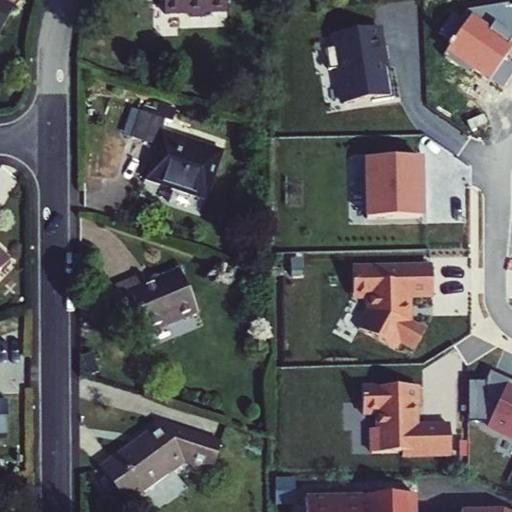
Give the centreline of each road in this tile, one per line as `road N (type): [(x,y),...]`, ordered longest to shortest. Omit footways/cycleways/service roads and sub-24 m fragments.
road 1 (residential): [(53,140),(57,511)]
road 2 (residential): [(511,324),(494,293),(497,149)]
road 3 (residential): [(63,0),(53,54),(53,140)]
